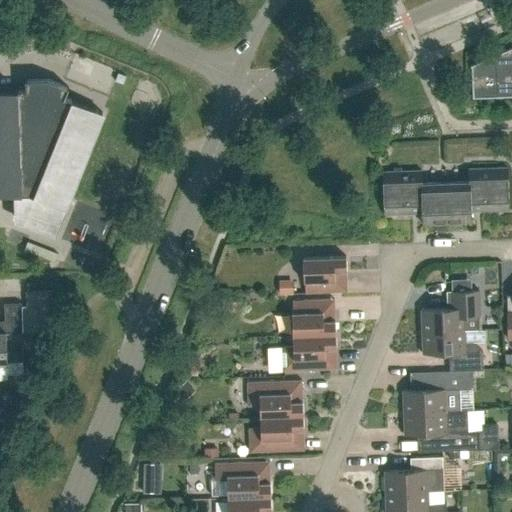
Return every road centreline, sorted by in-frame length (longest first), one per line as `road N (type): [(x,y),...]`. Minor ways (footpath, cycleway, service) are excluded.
road 1 (tertiary): [(69,511),(228,116)]
road 2 (residential): [(321,486),(408,264),(432,250),(511,248)]
road 3 (tertiary): [(260,85),(450,0)]
road 4 (residential): [(69,0),(237,79)]
